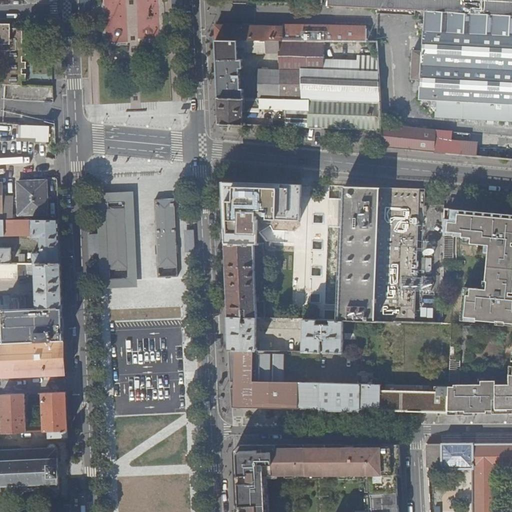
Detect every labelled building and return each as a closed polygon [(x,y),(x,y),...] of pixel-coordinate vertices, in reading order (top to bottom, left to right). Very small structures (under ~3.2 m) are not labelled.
[(90,0),(80,0),(81,12),(91,11),(90,0)] [(511,0),(328,0),(329,6),(511,16),(511,0)] [(511,20),(427,15),(420,99),(439,100),(438,118),(511,121),(511,20)] [(0,85),(21,86),(22,82),(25,82),(25,75),(21,75),(22,70),(25,70),(25,63),(22,63),(22,58),(25,58),(25,51),(22,51),(22,30),(10,30),(10,25),(0,24),(0,85)] [(216,35),(216,41),(323,42),(366,43),(366,29),(215,26),(216,35)] [(126,33),(117,33),(116,42),(126,42),(126,33)] [(217,64),(218,98),(244,99),(244,89),(240,89),(240,82),(240,76),(243,76),(243,60),(239,60),(238,53),(279,53),(280,70),(258,70),(258,99),(380,103),(377,56),(357,56),(357,60),(324,60),(323,42),(216,41),(217,64)] [(219,111),(219,124),(243,125),(244,112),(247,112),(250,109),(286,110),(286,127),(381,131),(381,124),(380,103),(258,99),(244,99),(218,98),(219,111)] [(453,131),(381,124),(381,131),(382,148),(451,154),(451,145),(453,131)] [(47,142),(48,126),(37,126),(36,141),(47,142)] [(470,147),(451,145),(451,154),(453,155),(469,156),(470,147)] [(469,156),(477,157),(478,148),(470,147),(469,156)] [(18,183),(19,215),(47,214),(46,182),(18,183)] [(300,185),(222,182),(223,209),(224,239),(225,243),(233,244),(233,235),(239,236),(239,244),(253,244),(256,244),(257,220),(255,220),(255,216),(266,216),(266,219),(299,220),(300,185)] [(0,217),(14,218),(14,195),(4,195),(4,185),(0,185),(0,217)] [(343,321),(368,321),(374,322),(378,188),(344,187),(340,320),(343,321)] [(419,189),(378,188),(374,322),(414,323),(415,323),(419,189)] [(511,214),(461,210),(460,223),(459,223),(458,230),(459,230),(459,237),(467,237),(467,241),(481,242),(481,245),(485,246),(481,282),(483,283),(482,291),(460,288),(457,318),(464,318),(464,321),(511,324),(511,296),(505,296),(505,293),(506,293),(507,284),(511,284),(511,283),(511,279),(511,273),(511,255),(510,255),(511,246),(509,246),(510,243),(511,242),(511,214)] [(0,219),(0,235),(33,235),(33,238),(39,238),(40,252),(33,252),(33,264),(35,264),(60,264),(59,241),(58,220),(0,219)] [(226,280),(228,317),(257,318),(256,302),(258,302),(258,298),(256,298),(253,244),(239,244),(233,244),(225,243),(225,261),(226,280)] [(0,248),(0,263),(11,264),(11,248),(0,248)] [(61,283),(60,264),(35,264),(33,264),(25,264),(19,264),(17,264),(17,276),(25,276),(25,273),(36,273),(37,294),(28,294),(29,305),(37,305),(37,309),(62,307),(61,283)] [(0,310),(2,311),(19,310),(18,295),(0,295),(0,310)] [(63,317),(62,307),(37,309),(19,310),(2,311),(0,310),(0,343),(4,344),(51,341),(50,324),(63,323),(63,317)] [(421,307),(420,316),(432,316),(433,307),(421,307)] [(229,329),(229,349),(256,350),(257,318),(228,317),(229,329)] [(325,353),(343,353),(343,321),(340,320),(339,320),(303,319),(302,352),(321,352),(321,348),(325,348),(325,353)] [(0,377),(65,375),(65,359),(64,341),(51,341),(4,344),(0,343),(0,377)] [(256,350),(229,349),(231,373),(231,392),(232,396),(242,396),(242,406),(277,407),(277,404),(282,404),(283,382),(284,352),(278,352),(278,350),(256,350)] [(511,376),(510,386),(496,386),(496,382),(481,381),(481,385),(464,384),(464,396),(463,412),(511,412),(511,376)] [(320,383),(283,382),(282,404),(282,407),(320,408),(320,383)] [(381,384),(320,383),(320,408),(320,410),(359,411),(359,410),(448,412),(448,386),(420,386),(420,391),(381,390),(381,384)] [(67,391),(43,392),(45,430),(48,430),(68,429),(68,421),(67,391)] [(26,393),(2,394),(4,432),(16,432),(27,431),(26,393)] [(68,429),(48,430),(49,438),(69,437),(68,429)] [(27,431),(16,432),(16,439),(27,439),(27,431)] [(0,495),(51,493),(51,495),(53,497),(56,497),(59,494),(59,493),(60,493),(59,483),(60,483),(60,476),(60,464),(59,464),(59,458),(58,458),(58,446),(57,446),(54,443),(51,443),(49,446),(49,447),(0,448),(0,495)] [(401,465),(400,443),(305,444),(306,471),(307,474),(324,473),(324,475),(363,473),(363,472),(369,471),(369,474),(398,474),(397,465),(401,465)] [(441,467),(441,469),(463,469),(473,469),(473,511),(498,511),(498,469),(511,469),(511,443),(473,443),(441,443),(428,444),(428,467),(441,467)] [(306,471),(305,444),(267,444),(267,449),(259,449),(259,444),(241,444),(235,451),(235,464),(236,477),(265,476),(265,474),(298,473),(298,471),(306,471)] [(399,511),(398,474),(369,474),(370,511),(356,511),(399,511)] [(236,477),(237,511),(266,511),(265,476),(236,477)]
